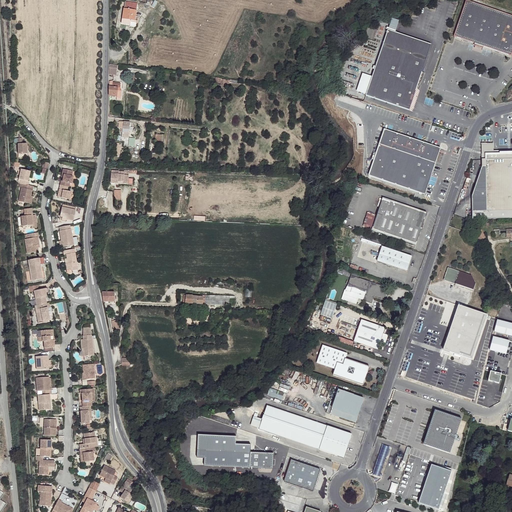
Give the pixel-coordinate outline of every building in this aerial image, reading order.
[(511,16),(466,1),(454,37),(511,57),(511,55),(511,16)] [(125,2),(124,8),(137,10),(138,3),(125,2)] [(122,18),(121,23),(131,24),(131,20),(135,21),(137,10),(124,8),(123,18),(122,18)] [(366,96),(410,111),(431,46),(388,31),(366,96)] [(109,86),(109,94),(117,95),(117,91),(118,88),(109,86)] [(131,122),(119,121),(119,128),(123,129),(123,132),(130,133),(131,122)] [(441,148),(385,130),(369,176),(426,195),(441,148)] [(22,138),(18,138),(18,154),(27,154),(27,144),(22,144),(22,138)] [(511,152),(485,154),(486,211),(511,209),(511,152)] [(30,171),(21,169),(18,178),(20,179),(20,183),(23,184),(28,185),(29,181),(28,181),(30,171)] [(72,171),(63,169),(62,174),(64,174),(63,177),(62,181),(61,181),(60,185),(68,186),(69,187),(70,183),(72,183),(73,176),(72,176),(72,171)] [(124,171),(112,170),(111,181),(118,182),(118,180),(123,180),(123,182),(128,182),(128,176),(128,174),(124,174),(124,171)] [(28,185),(23,184),(22,187),(18,200),(29,203),(31,196),(32,190),(33,186),(28,185)] [(68,186),(60,185),(59,189),(61,190),(60,192),(58,192),(57,197),(69,200),(71,192),(67,191),(68,186)] [(383,199),(372,231),(416,246),(427,214),(383,199)] [(76,211),(62,207),(59,216),(66,218),(66,220),(73,221),(76,211)] [(32,208),(24,209),(25,216),(21,216),(22,226),(31,226),(32,226),(31,215),(32,215),(32,208)] [(69,225),(60,227),(61,231),(60,231),(61,241),(63,241),(65,247),(75,245),(71,229),(70,229),(69,225)] [(477,232),(481,241),(486,239),(482,230),(479,231),(477,232)] [(37,233),(28,234),(29,238),(24,239),(27,254),(38,252),(37,248),(36,245),(39,245),(37,237),(38,237),(37,233)] [(360,235),(358,241),(369,244),(371,238),(360,235)] [(382,246),(377,260),(407,271),(413,257),(382,246)] [(74,249),(63,251),(64,255),(66,255),(66,258),(67,263),(65,264),(67,270),(71,269),(71,271),(78,270),(74,249)] [(38,258),(27,260),(31,280),(41,279),(39,272),(41,271),(40,264),(44,263),(43,257),(38,258)] [(447,267),(443,280),(473,290),(475,285),(472,275),(447,267)] [(351,275),(346,290),(345,289),(342,299),(357,304),(359,298),(364,299),(364,301),(372,304),(373,303),(375,296),(385,300),(386,294),(389,288),(351,275)] [(34,290),(37,305),(46,303),(45,296),(46,296),(46,292),(45,288),(34,290)] [(102,292),(104,302),(115,301),(114,292),(102,292)] [(184,295),(183,303),(205,305),(205,295),(200,295),(200,297),(193,296),(193,295),(184,295)] [(211,295),(211,305),(225,306),(225,296),(211,295)] [(332,319),(337,304),(325,300),(320,315),(332,319)] [(57,303),(59,313),(67,312),(65,301),(57,303)] [(46,303),(37,305),(37,312),(36,312),(37,321),(47,319),(49,319),(47,307),(50,306),(49,302),(46,303)] [(487,314),(458,304),(443,349),(473,359),(487,314)] [(111,321),(113,330),(120,329),(118,319),(111,321)] [(362,320),(355,341),(379,350),(386,328),(362,320)] [(83,339),(81,339),(81,349),(83,348),(83,356),(93,355),(92,339),(91,338),(91,335),(89,327),(83,327),(83,335),(83,339)] [(51,329),(42,330),(42,336),(43,340),(44,340),(45,347),(53,347),(55,346),(54,339),(52,339),(51,329)] [(317,363),(336,370),(334,376),(364,386),(370,367),(346,359),(348,354),(323,345),(317,363)] [(47,355),(35,356),(36,369),(47,369),(47,363),(48,363),(47,355)] [(93,364),(82,364),(82,372),(83,379),(94,378),(93,364)] [(418,383),(420,375),(412,373),(410,380),(418,383)] [(48,377),(35,378),(36,391),(42,391),(42,394),(49,394),(51,394),(50,390),(49,389),(49,385),(47,385),(47,382),(48,381),(48,377)] [(81,393),(82,406),(90,406),(91,406),(91,401),(90,398),(92,396),(91,388),(79,389),(79,393),(81,393)] [(270,388),(267,396),(282,400),(285,393),(270,388)] [(357,424),(366,400),(340,391),(332,415),(357,424)] [(42,394),(37,395),(38,410),(48,410),(48,402),(49,402),(49,394),(42,394)] [(82,406),(80,407),(80,424),(87,424),(87,419),(87,411),(90,411),(90,406),(82,406)] [(268,407),(259,431),(345,459),(353,436),(268,407)] [(460,420),(433,411),(422,445),(449,454),(460,420)] [(43,418),(43,435),(54,435),(54,427),(53,427),(53,419),(43,418)] [(78,444),(79,448),(87,447),(93,447),(93,443),(94,442),(94,437),(93,432),(83,433),(84,438),(84,444),(83,444),(78,444)] [(191,435),(190,466),(273,470),(274,454),(252,453),(252,446),(237,445),(237,437),(191,435)] [(40,439),(39,456),(42,456),(48,456),(49,448),(50,448),(51,439),(40,439)] [(390,448),(384,446),(374,475),(380,477),(390,448)] [(79,448),(78,449),(79,453),(80,453),(80,456),(79,456),(80,462),(93,460),(92,452),(88,452),(87,447),(79,448)] [(39,456),(35,456),(35,460),(38,460),(38,474),(47,474),(47,466),(54,467),(54,461),(42,460),(42,456),(39,456)] [(321,470),(292,460),(284,482),(313,492),(321,470)] [(103,464),(99,474),(104,477),(110,480),(109,482),(113,484),(116,477),(113,475),(115,470),(103,464)] [(99,483),(92,480),(91,481),(87,490),(94,493),(99,483)] [(126,481),(121,488),(125,491),(123,493),(120,498),(128,504),(132,498),(131,497),(134,492),(128,487),(130,484),(126,481)] [(391,482),(388,492),(394,494),(397,484),(391,482)] [(52,486),(38,485),(37,491),(40,491),(40,504),(50,505),(52,486)] [(58,499),(52,511),(72,511),(74,508),(61,502),(62,500),(58,499)]
